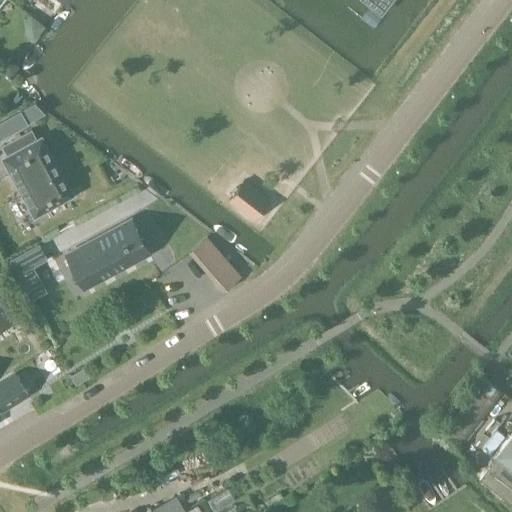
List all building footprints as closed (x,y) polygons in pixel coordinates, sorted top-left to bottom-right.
[(20,111),(0,121),(0,137),(27,123),(20,111)] [(15,147),(10,150),(39,204),(40,203),(77,183),(46,130),(40,133),(37,128),(12,142),(15,147)] [(243,183),(229,200),(254,220),(268,202),(243,183)] [(126,221),(68,252),(68,253),(69,253),(75,263),(74,264),(75,265),(76,264),(80,272),(79,273),(80,274),(80,273),(86,284),(85,284),(86,285),(148,252),(147,251),(146,251),(141,241),(142,240),(141,239),(140,240),(136,232),(137,231),(136,230),(135,231),(132,233),(126,222),(127,222),(126,221)] [(206,235),(189,250),(223,290),(240,275),(206,235)] [(39,244),(10,259),(18,273),(32,265),(46,258),(39,244)] [(0,293),(0,329),(15,321),(0,293)] [(20,331),(0,343),(0,373),(34,353),(20,331)] [(3,410),(28,394),(14,371),(0,380),(0,409),(2,408),(3,410)] [(504,394),(478,374),(433,431),(458,451),(504,394)] [(511,501),(511,432),(488,462),(490,464),(480,476),(511,501)] [(380,485),(379,489),(383,495),(392,490),(386,481),(380,485)] [(237,482),(207,500),(213,511),(244,493),(237,482)] [(150,511),(181,511),(185,510),(175,494),(152,508),(149,510),(150,511)]
